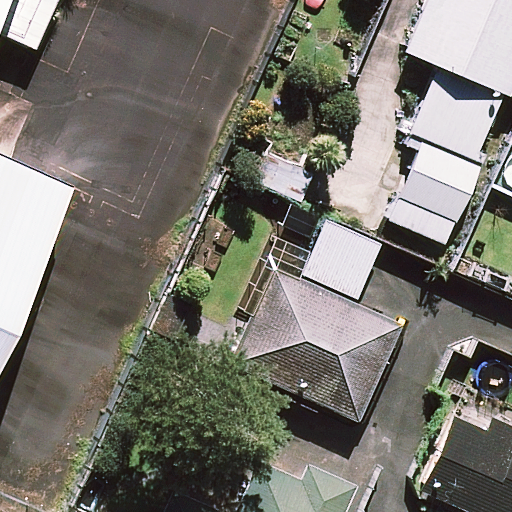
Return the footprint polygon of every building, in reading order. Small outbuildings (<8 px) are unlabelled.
[(0,0),(0,331),(63,190),(0,161),(0,37),(61,65),(86,8),(67,0),(0,0)] [(479,155),(474,153),(496,98),(506,102),(511,85),(511,0),(425,0),(403,54),(434,67),(406,137),(417,141),(384,221),(443,245),(479,155)] [(307,173),(271,160),(260,191),(296,204),(307,173)] [(397,325),(271,270),(228,367),(354,422),(397,325)] [(444,425),(414,495),(451,511),(511,511),(511,433),(479,419),(471,437),(444,425)] [(295,479),(195,435),(160,511),(338,511),(349,489),(300,468),(295,479)]
